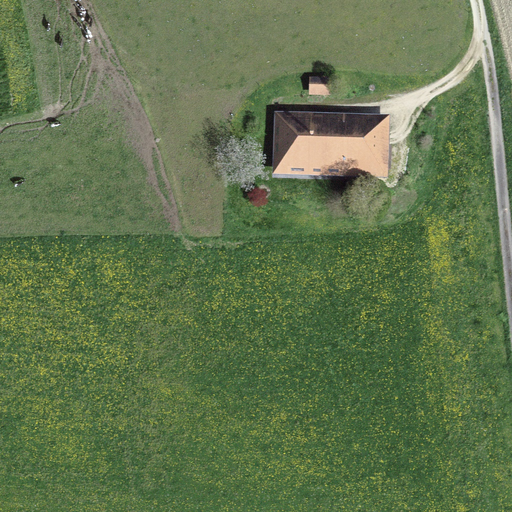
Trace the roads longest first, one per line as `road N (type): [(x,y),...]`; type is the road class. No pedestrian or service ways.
road 1 (track): [(511,301),(485,38),(473,0)]
road 2 (track): [(372,109),(403,106),(442,88),(471,66),(485,38)]
